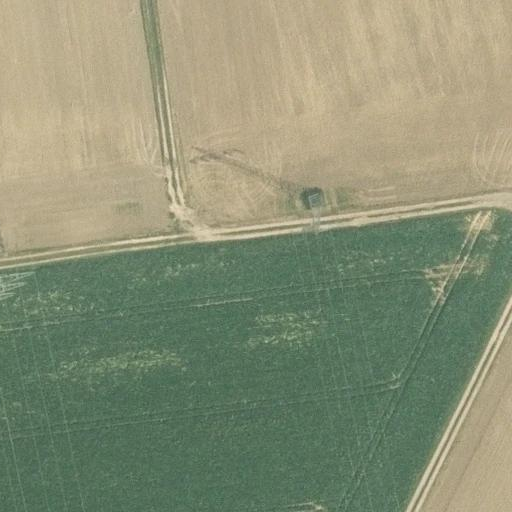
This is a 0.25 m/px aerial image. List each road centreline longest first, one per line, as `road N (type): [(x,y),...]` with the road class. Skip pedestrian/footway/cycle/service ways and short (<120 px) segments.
road 1 (track): [(511,200),(0,267)]
road 2 (track): [(182,243),(146,0)]
road 3 (track): [(412,511),(511,301)]
